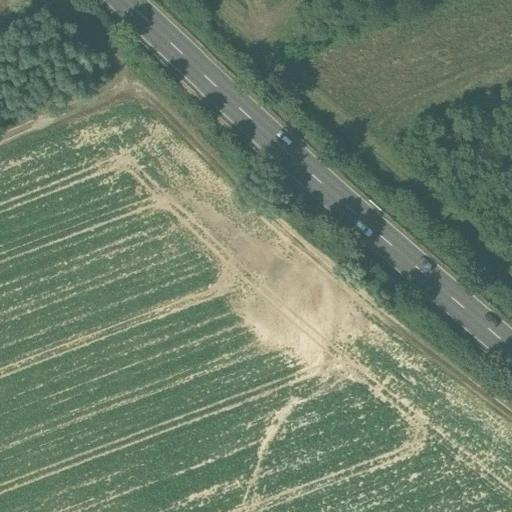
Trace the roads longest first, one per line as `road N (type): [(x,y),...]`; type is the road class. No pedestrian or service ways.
road 1 (track): [(511,400),(278,209),(48,0)]
road 2 (primary): [(511,345),(149,0)]
road 3 (track): [(511,270),(217,0)]
road 4 (track): [(0,130),(128,76)]
